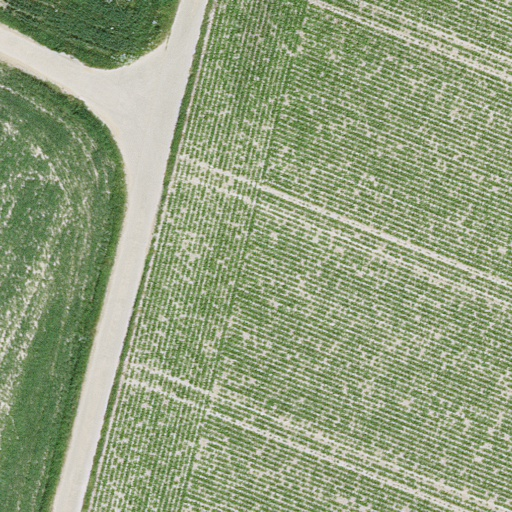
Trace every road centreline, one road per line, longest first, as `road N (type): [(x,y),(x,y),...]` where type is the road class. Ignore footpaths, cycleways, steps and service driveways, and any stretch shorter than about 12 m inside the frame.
road 1 (track): [(70,511),(197,0)]
road 2 (track): [(0,44),(166,127)]
